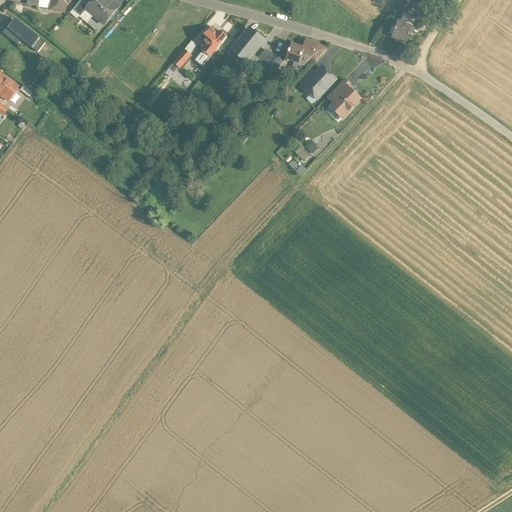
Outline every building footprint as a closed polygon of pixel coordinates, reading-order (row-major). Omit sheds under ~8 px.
[(51,0),(50,8),(64,10),(65,1),(67,1),(66,0),(51,0)] [(81,0),(80,0),(73,9),(81,16),(87,10),(86,9),(88,6),(81,0)] [(118,6),(111,0),(93,0),(88,6),(86,9),(87,10),(103,24),(118,6)] [(402,0),(396,9),(401,12),(407,4),(402,0)] [(103,24),(87,10),(81,16),(95,29),(100,28),(103,24)] [(405,24),(398,22),(392,38),(406,43),(413,27),(412,27),(416,18),(409,15),(405,24)] [(10,24),(7,28),(21,39),(32,48),(39,39),(21,24),(14,19),(10,24)] [(21,39),(7,28),(10,24),(9,24),(3,32),(17,44),(21,39)] [(219,31),(217,34),(210,28),(199,40),(206,45),(202,50),(210,56),(226,36),(225,35),(224,34),(222,32),(221,32),(219,31)] [(238,42),(232,50),(232,51),(245,61),(252,53),(263,40),(249,29),(238,42)] [(233,38),(224,49),(229,54),(232,51),(232,50),(238,42),(233,38)] [(39,39),(32,48),(37,52),(45,43),(39,39)] [(317,44),(305,40),(302,47),(303,47),(301,53),(303,54),(303,55),(310,57),(311,57),(314,53),(317,44)] [(302,47),(297,45),(297,44),(292,42),(292,43),(291,43),(286,58),(294,61),(292,68),(297,70),(298,70),(300,63),(303,55),(303,54),(301,53),(303,47),(302,47)] [(327,48),(317,44),(314,53),(311,57),(316,60),(327,48)] [(184,48),(172,62),(179,68),(191,54),(184,48)] [(265,49),(254,63),(259,67),(271,53),(265,49)] [(202,50),(194,59),(196,60),(202,66),(210,56),(202,50)] [(282,60),(272,52),(271,53),(259,67),(264,71),(266,69),(271,73),(282,60)] [(245,61),(242,64),(248,69),(258,57),(252,53),(245,61)] [(335,80),(322,67),(315,74),(304,86),(317,99),(335,80)] [(310,69),(299,81),(304,86),(315,74),(310,69)] [(17,88),(0,75),(0,96),(7,102),(17,88)] [(344,80),(327,97),(333,103),(348,88),(350,86),(344,80)] [(24,86),(20,91),(29,98),(33,93),(24,86)] [(348,88),(333,103),(338,107),(334,111),(342,118),(360,99),(348,88)] [(312,152),(319,145),(311,139),(305,147),(312,152)]
